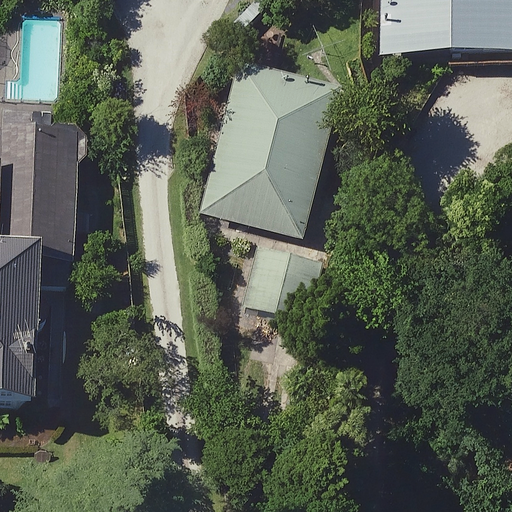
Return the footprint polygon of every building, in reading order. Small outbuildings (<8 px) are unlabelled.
[(511,0),(387,0),(385,77),(511,80),(511,0)] [(59,19),(26,18),(23,77),(8,76),(7,102),(56,105),(59,19)] [(347,97),(244,71),(205,226),(308,252),(347,97)] [(80,150),(0,146),(0,422),(40,425),(47,298),(72,300),(80,150)] [(327,271),(261,256),(248,317),(314,331),(327,271)]
